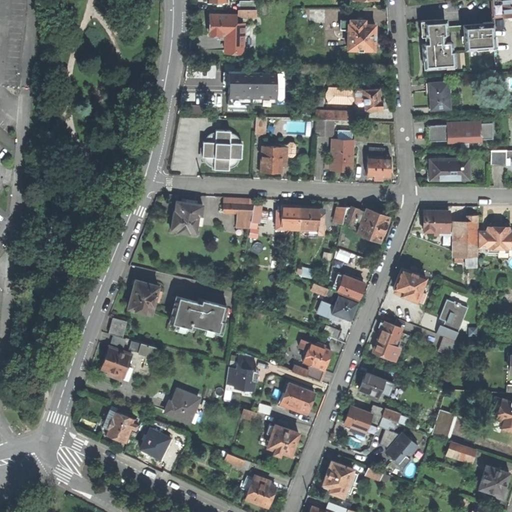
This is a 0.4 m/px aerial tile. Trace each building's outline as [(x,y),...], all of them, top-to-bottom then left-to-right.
[(489,0),(491,17),(503,16),(501,0),(489,0)] [(511,0),(501,0),(503,16),(511,15),(511,14),(511,0)] [(220,34),(234,35),(235,31),(237,31),(237,24),(235,24),(235,15),(210,14),(210,25),(210,34),(220,34)] [(347,48),(374,49),(374,36),(375,24),(364,24),(364,20),(348,19),(348,20),(341,20),(340,28),(348,29),(347,48)] [(444,35),(443,20),(421,21),(422,36),(425,36),(443,35),(444,35)] [(464,25),(465,50),(494,48),(493,21),(483,22),(483,24),(476,24),(464,25)] [(243,24),(237,24),(237,31),(235,31),(234,35),(220,34),(219,39),(225,39),(225,52),(243,52),(243,24)] [(426,40),(426,44),(443,42),(443,35),(425,36),(426,40)] [(426,44),(422,44),(424,68),(452,67),(451,42),(443,42),(426,44)] [(279,70),(225,69),(225,87),(229,87),(229,105),(279,106),(279,70)] [(430,109),(449,109),(448,82),(425,83),(425,92),(429,91),(429,98),(430,109)] [(353,102),(354,100),(354,91),(353,90),(353,87),(327,87),(327,90),(325,92),(325,97),(327,100),(327,103),(353,104),(353,102)] [(362,88),(362,103),(363,110),(381,109),(381,108),(384,106),(383,102),(380,98),(380,94),(379,87),(362,88)] [(357,103),(362,103),(362,88),(357,88),(354,91),(354,100),(357,103)] [(315,119),(316,119),(333,119),(351,120),(351,112),(315,110),(315,119)] [(255,132),(265,133),(266,117),(256,117),(255,132)] [(324,125),(333,126),(333,119),(316,119),(316,135),(324,135),(324,125)] [(481,141),(481,139),(480,123),(480,120),(455,121),(446,122),(447,124),(447,140),(447,142),(481,141)] [(480,123),(481,139),(493,138),(492,122),(480,123)] [(428,141),(447,140),(447,124),(428,125),(428,141)] [(332,136),(333,126),(324,125),(324,135),(332,136)] [(213,168),(228,169),(228,167),(231,167),(235,165),(237,163),(238,161),(239,158),(241,158),(242,143),(240,143),(239,141),(239,138),(237,136),(235,134),(232,132),(230,132),(230,130),(215,129),(215,132),(212,132),(208,134),(206,136),(205,141),(203,141),(203,149),(202,156),(204,156),(204,159),(206,162),(208,165),(210,166),(213,166),(213,168)] [(336,139),(351,139),(352,130),(336,130),(336,139)] [(353,139),(351,139),(336,139),(332,139),(332,150),(331,150),(331,170),(343,170),(352,170),(353,139)] [(287,144),(286,147),(286,154),(289,156),(292,156),(295,154),(295,144),(293,142),(289,142),(287,144)] [(271,171),(280,171),(281,165),(286,165),(286,154),(286,147),(262,146),(261,170),(271,171)] [(370,148),(369,156),(383,156),(384,149),(370,148)] [(511,150),(490,151),(490,166),(505,166),(506,158),(511,157),(511,150)] [(383,156),(369,156),(368,155),(367,175),(373,176),(373,179),(381,179),(381,176),(389,177),(390,167),(390,157),(383,156)] [(468,179),(468,158),(430,158),(430,163),(430,169),(431,169),(431,179),(468,179)] [(224,197),(224,204),(245,205),(245,212),(237,212),(237,227),(250,227),(250,221),(252,211),(253,203),(253,198),(224,197)] [(199,225),(203,205),(198,204),(193,203),(192,204),(185,203),(185,202),(181,201),(176,200),(175,209),(174,209),(171,224),(170,230),(195,234),(197,224),(199,225)] [(252,211),(260,213),(261,210),(261,205),(253,203),(252,211)] [(237,212),(245,212),(245,205),(224,204),(223,204),(223,211),(237,212)] [(281,210),(280,228),(298,229),(299,205),(286,204),(281,204),(281,210)] [(317,230),(318,212),(318,206),(310,205),(299,205),(298,229),(317,230)] [(353,223),(359,209),(352,206),(345,206),(345,207),(342,219),(353,223)] [(342,219),(345,207),(337,207),(333,221),(341,223),(342,219)] [(357,232),(380,241),(384,229),(389,217),(366,208),(365,211),(359,226),(357,232)] [(359,209),(353,223),(359,226),(365,211),(359,209)] [(268,211),(261,210),(260,213),(259,221),(266,222),(268,211)] [(259,221),(260,213),(252,211),(250,221),(259,223),(259,221)] [(448,212),(423,211),(423,231),(430,231),(448,232),(448,212)] [(476,216),(466,216),(466,257),(476,257),(476,216)] [(485,231),(477,231),(477,248),(486,248),(486,252),(507,253),(508,248),(511,247),(511,231),(509,232),(508,227),(503,229),(497,231),(493,229),(487,226),(485,231)] [(258,229),(250,228),(249,236),(257,238),(258,229)] [(340,250),(337,258),(349,262),(352,253),(340,250)] [(394,291),(416,300),(420,291),(425,277),(401,267),(396,280),(393,287),(395,288),(394,291)] [(339,286),(343,275),(337,272),(333,283),(339,286)] [(344,275),(343,275),(339,286),(337,291),(337,292),(357,299),(361,290),(364,283),(355,279),(356,276),(345,272),(344,275)] [(152,309),(154,300),(157,290),(158,286),(135,280),(131,297),(128,307),(151,313),(152,309)] [(325,293),(327,287),(314,282),(311,289),(324,295),(325,293)] [(337,291),(327,287),(325,293),(335,297),(337,292),(337,291)] [(420,291),(416,300),(422,302),(426,293),(420,291)] [(338,315),(349,319),(351,314),(356,300),(339,294),(335,305),(332,312),(338,315)] [(176,296),(170,322),(191,327),(192,324),(220,331),(226,306),(198,298),(197,302),(197,304),(190,303),(191,300),(176,296)] [(445,320),(443,325),(458,331),(467,307),(460,304),(460,303),(454,300),(454,301),(446,298),(439,318),(442,319),(445,320)] [(336,320),(338,315),(332,312),(335,305),(321,300),(316,312),(336,320)] [(108,333),(112,334),(121,336),(125,322),(112,318),(108,333)] [(374,351),(394,359),(398,347),(394,346),(401,328),(384,321),(379,335),(377,340),(378,340),(374,351)] [(458,331),(443,325),(440,324),(439,324),(436,333),(443,336),(454,340),(458,331)] [(338,339),(341,331),(326,325),(322,333),(338,339)] [(477,327),(468,327),(468,336),(477,336),(477,327)] [(122,346),(124,337),(121,336),(112,334),(110,342),(122,346)] [(460,342),(454,340),(443,336),(437,350),(454,357),(460,342)] [(307,350),(310,343),(302,339),(299,347),(307,350)] [(128,349),(137,352),(140,342),(131,340),(128,349)] [(155,346),(140,342),(137,352),(152,357),(155,346)] [(316,345),(310,343),(307,350),(303,361),(310,364),(324,369),(325,366),(331,351),(319,346),(320,344),(317,342),(316,345)] [(121,380),(123,376),(128,378),(130,371),(125,369),(130,353),(107,346),(103,358),(100,368),(108,371),(106,375),(121,380)] [(281,357),(297,363),(299,359),(294,358),(295,355),(284,350),(281,357)] [(236,368),(228,366),(226,383),(233,384),(240,385),(242,388),(254,390),(255,380),(256,381),(257,374),(255,374),(252,370),(254,356),(238,351),(236,368)] [(308,371),(306,376),(319,381),(324,369),(310,364),(308,371)] [(294,365),(292,371),(306,376),(308,371),(294,365)] [(376,399),(380,391),(384,379),(366,372),(362,382),(359,389),(372,394),(374,395),(373,398),(376,399)] [(384,379),(380,391),(389,394),(393,383),(384,379)] [(300,411),(301,409),(307,411),(309,404),(314,392),(288,382),(285,392),(290,394),(285,405),(300,411)] [(188,422),(188,421),(192,413),(198,398),(177,390),(173,401),(172,403),(169,402),(165,412),(188,422)] [(280,404),(285,405),(290,394),(285,392),(280,404)] [(494,396),(488,414),(496,417),(501,399),(494,396)] [(511,402),(501,399),(496,417),(488,414),(484,426),(498,431),(499,428),(511,432),(511,402)] [(271,406),(259,403),(257,411),(269,414),(271,406)] [(361,432),(364,434),(371,414),(350,406),(346,416),(344,423),(352,426),(362,430),(361,432)] [(382,416),(384,410),(372,406),(370,412),(382,416)] [(106,425),(108,426),(114,411),(115,408),(111,407),(104,424),(106,425)] [(241,416),(254,419),(256,411),(244,408),(241,416)] [(384,410),(382,416),(397,421),(399,416),(384,410)] [(446,440),(454,415),(438,410),(430,435),(446,440)] [(134,419),(114,411),(108,426),(105,433),(125,441),(131,427),(133,421),(134,419)] [(192,413),(188,421),(194,423),(197,416),(192,413)] [(406,418),(399,416),(397,421),(404,424),(406,418)] [(274,424),(274,426),(271,434),(267,446),(275,448),(273,452),(280,454),(281,451),(290,454),(292,448),(298,432),(274,424)] [(379,443),(389,447),(400,434),(384,428),(379,443)] [(402,432),(400,434),(389,447),(386,451),(392,456),(393,457),(392,459),(401,468),(410,458),(408,456),(417,445),(402,432)] [(475,451),(450,443),(446,455),(471,464),(475,451)] [(224,459),(242,465),(244,459),(227,452),(226,456),(224,459)] [(250,461),(244,459),(242,465),(248,468),(250,461)] [(343,496),(345,490),(352,470),(353,468),(331,460),(326,472),(322,483),(330,486),(329,491),(343,496)] [(508,473),(485,466),(478,489),(492,494),(492,495),(494,496),(494,497),(503,500),(506,490),(504,488),(506,481),(508,473)] [(382,472),(368,467),(365,475),(379,480),(382,472)] [(352,470),(345,490),(350,492),(358,472),(352,470)] [(390,476),(382,472),(379,480),(387,483),(390,476)] [(245,498),(268,506),(272,495),(275,486),(269,484),(270,480),(255,474),(245,498)]
